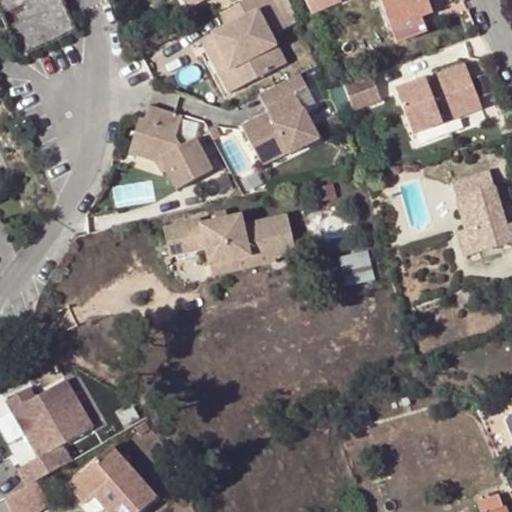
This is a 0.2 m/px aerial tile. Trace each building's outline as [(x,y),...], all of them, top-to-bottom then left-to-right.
[(0,0),(0,19),(19,59),(76,31),(60,0),(0,0)] [(270,70),(262,53),(277,44),(271,33),(285,25),(271,0),(241,0),(230,6),(237,21),(228,25),(214,33),(232,68),(222,73),(231,91),(270,70)] [(339,0),(305,0),(312,15),(341,3),(339,0)] [(431,15),(425,0),(381,0),(397,44),(425,34),(421,18),(431,15)] [(230,6),(221,11),(228,25),(237,21),(230,6)] [(203,38),(222,73),(232,68),(214,33),(203,38)] [(286,62),(277,44),(262,53),(270,70),(286,62)] [(464,66),(394,92),(411,135),(461,116),(457,107),(477,100),(464,66)] [(306,114),(295,91),(307,85),(301,73),(260,93),(269,111),(242,124),(258,155),(285,141),(290,150),(291,152),(319,137),(306,114)] [(380,101),(370,76),(343,86),(352,112),(380,101)] [(318,107),(307,85),(295,91),(306,114),(318,107)] [(457,107),(461,116),(480,109),(477,100),(457,107)] [(160,157),(167,170),(177,188),(215,168),(198,137),(183,145),(178,136),(185,114),(150,104),(146,118),(141,117),(130,153),(155,161),(160,157)] [(209,128),(215,138),(221,135),(216,124),(209,128)] [(263,164),(290,150),(285,141),(258,155),(263,164)] [(161,173),(167,170),(160,157),(155,161),(161,173)] [(505,227),(488,171),(451,182),(465,230),(459,232),(466,255),(511,241),(511,226),(511,225),(505,227)] [(216,213),(217,220),(229,217),(227,211),(216,213)] [(171,254),(207,246),(225,242),(229,258),(275,247),(277,256),(296,250),(287,214),(242,225),(240,214),(229,217),(217,220),(202,224),(201,219),(164,227),(171,254)] [(229,258),(225,242),(207,246),(214,274),(277,259),(277,256),(275,247),(229,258)] [(345,256),(354,285),(381,277),(372,248),(345,256)] [(90,430),(61,383),(31,402),(25,392),(3,405),(37,461),(16,473),(26,490),(34,485),(68,464),(59,449),(90,430)] [(139,511),(155,498),(109,449),(66,488),(83,507),(93,498),(105,511),(139,511)] [(7,511),(37,511),(46,506),(34,485),(26,490),(4,503),(7,511)] [(477,501),(479,511),(478,511),(506,511),(503,504),(500,505),(496,494),(477,501)]
